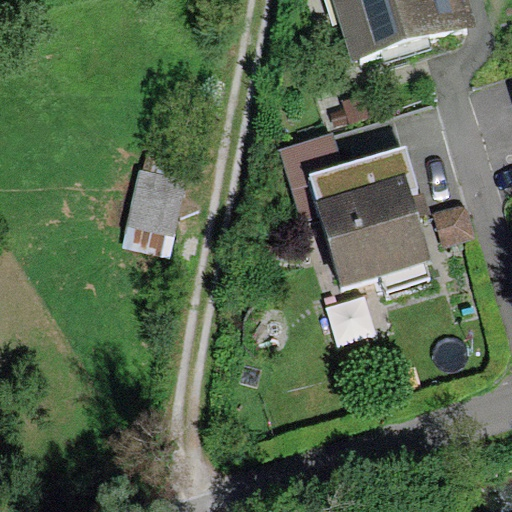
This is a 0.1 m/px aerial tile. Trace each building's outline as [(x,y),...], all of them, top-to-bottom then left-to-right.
[(333,0),(351,58),(475,21),(468,0),(333,0)] [(302,224),(325,216),(311,174),(342,164),(332,133),(279,150),(302,224)] [(342,164),(311,174),(325,216),(344,285),(432,260),(419,215),(426,213),(407,148),(342,164)] [(190,160),(145,151),(125,247),(170,257),(190,160)] [(466,206),(434,215),(444,249),(476,240),(466,206)]
